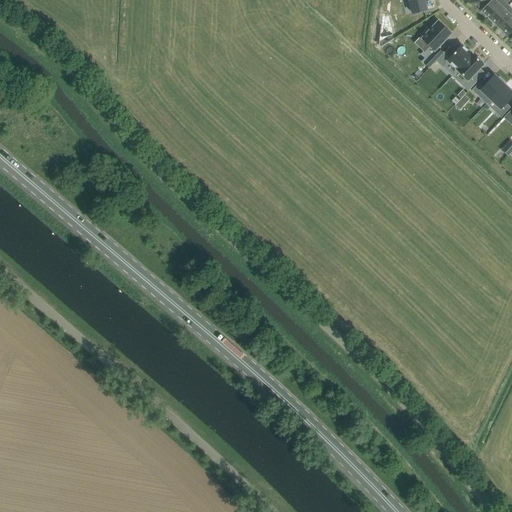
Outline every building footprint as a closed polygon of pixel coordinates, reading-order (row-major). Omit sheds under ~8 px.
[(409,0),(412,13),(427,10),(424,0),(409,0)] [(505,1),(503,0),(483,0),(473,2),(481,10),(489,18),(505,1)] [(511,12),(511,8),(507,4),(505,1),(489,18),(498,27),(511,12)] [(508,37),(511,32),(511,12),(498,27),(508,37)] [(427,29),(422,35),(423,36),(424,37),(422,39),(428,44),(430,46),(422,54),(426,58),(423,62),(429,68),(436,61),(443,52),(438,47),(450,33),(451,34),(451,33),(438,21),(429,31),(427,29)] [(443,52),(436,61),(443,68),(448,62),(452,65),(456,69),(457,70),(452,76),(473,54),(472,54),(462,45),(455,51),(450,46),(443,52)] [(473,54),(452,76),(458,71),(468,81),(463,86),(468,91),(479,80),(473,75),(483,64),(482,63),(483,62),(478,57),(477,58),(473,54)] [(491,100),(490,99),(505,84),(504,84),(505,82),(500,77),(498,78),(495,75),(486,84),(482,80),(472,90),(487,104),(491,100)] [(491,100),(500,109),(496,113),(501,118),(511,107),(506,103),(511,96),(511,91),(505,84),(490,99),(491,100)] [(511,108),(503,118),(511,125),(511,124),(511,108)] [(505,146),(501,150),(508,156),(510,155),(511,153),(505,146)]
